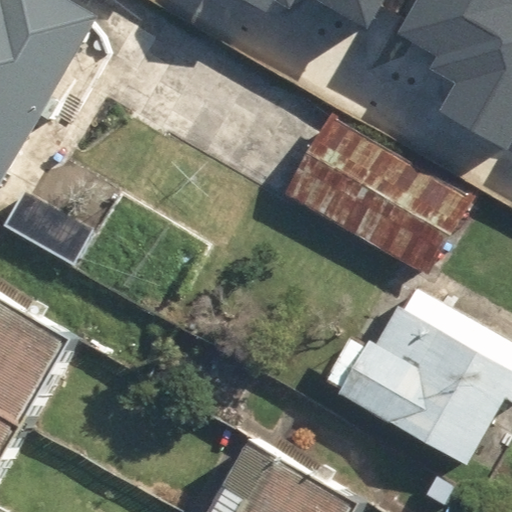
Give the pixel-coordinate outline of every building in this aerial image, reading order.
[(0,0),(0,194),(95,24),(52,0),(0,0)] [(384,49),(409,0),(243,0),(295,27),(305,7),(384,49)] [(462,122),(511,146),(511,0),(442,0),(418,48),(483,81),(462,122)] [(472,202),(330,118),(283,197),(425,281),(472,202)] [(25,189),(2,224),(72,270),(95,236),(25,189)] [(505,406),(511,409),(511,346),(416,292),(403,315),(396,311),(372,353),(350,340),(322,388),(468,471),(505,406)] [(0,467),(71,337),(0,298),(0,467)] [(373,511),(360,504),(248,443),(209,511),(373,511)]
